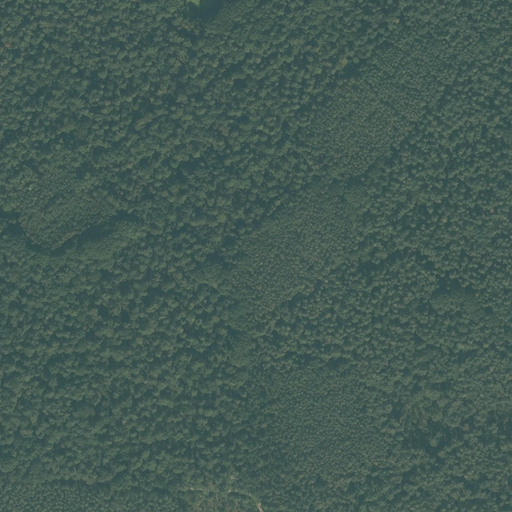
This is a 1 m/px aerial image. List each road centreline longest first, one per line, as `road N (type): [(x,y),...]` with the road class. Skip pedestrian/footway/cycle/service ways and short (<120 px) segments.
road 1 (track): [(243,83),(321,155),(341,186),(366,265),(410,243),(511,323)]
road 2 (track): [(245,490),(242,332),(178,202)]
road 3 (track): [(252,495),(352,499),(414,464),(470,411),(511,397)]
road 4 (track): [(80,478),(83,307),(55,271)]
road 5 (track): [(243,83),(81,174)]
road 6 (track): [(245,490),(80,478)]
road 7 (track): [(0,74),(121,0)]
road 8 (track): [(178,202),(55,271)]
road 9 (track): [(178,202),(300,132)]
road 10 (track): [(81,302),(192,229)]
